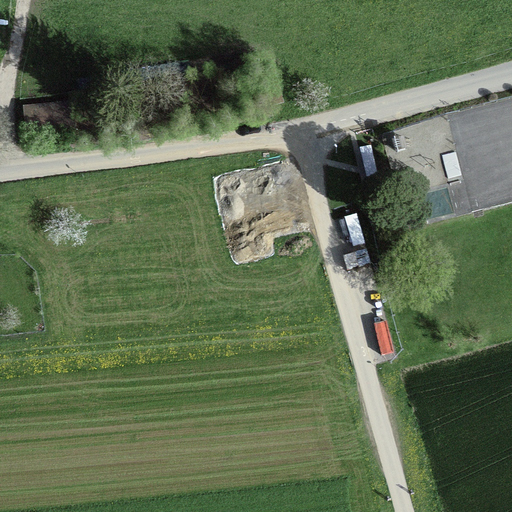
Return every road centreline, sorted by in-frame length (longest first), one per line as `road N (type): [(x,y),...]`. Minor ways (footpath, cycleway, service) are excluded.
road 1 (unclassified): [(300,131),(405,511)]
road 2 (unclassified): [(0,175),(300,131)]
road 3 (unclassified): [(511,75),(300,131)]
